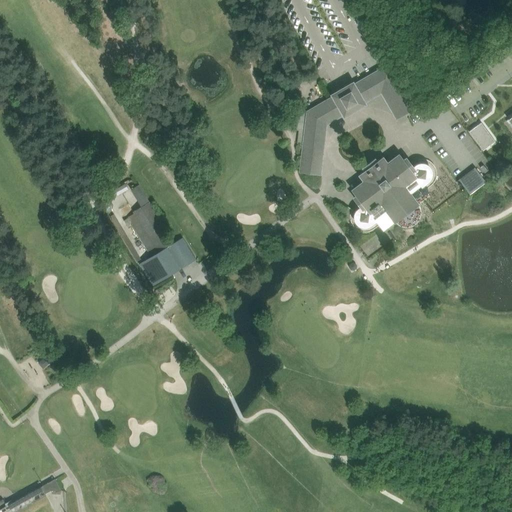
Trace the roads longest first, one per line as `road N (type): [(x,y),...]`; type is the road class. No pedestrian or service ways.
road 1 (track): [(156,316),(88,192),(123,172),(142,99),(130,0)]
road 2 (track): [(366,271),(380,291),(402,301),(511,320)]
road 3 (track): [(511,211),(465,222),(366,271)]
